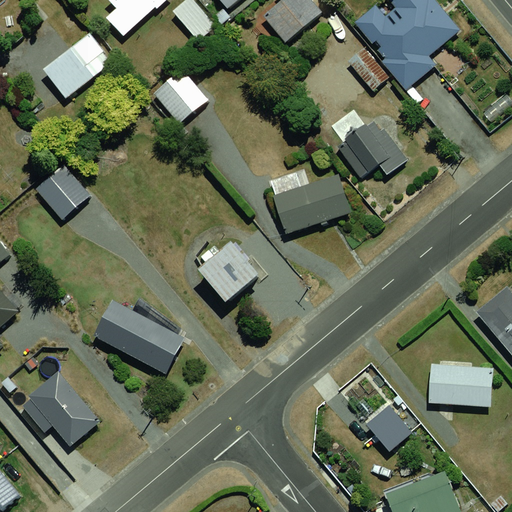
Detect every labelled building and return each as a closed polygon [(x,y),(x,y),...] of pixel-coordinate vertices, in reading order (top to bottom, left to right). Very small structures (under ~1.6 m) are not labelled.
[(100,0),(108,11),(97,21),(113,42),(166,2),(164,0),(100,0)] [(191,0),(170,15),(195,43),(214,26),(191,0)] [(221,0),(229,8),(238,0),(221,0)] [(306,0),(273,0),(260,10),(293,49),(325,23),(306,0)] [(435,0),(370,0),(350,20),(410,80),(463,28),(435,0)] [(91,35),(45,71),(67,98),(113,63),(91,35)] [(394,77),(363,44),(346,59),(376,93),(394,77)] [(179,67),(150,93),(180,126),(209,100),(179,67)] [(493,133),(511,116),(511,104),(483,70),(458,91),(493,133)] [(373,118),(341,142),(372,183),(403,159),(373,118)] [(64,163),(30,188),(57,224),(91,199),(64,163)] [(338,172),(266,197),(281,241),(353,216),(338,172)] [(239,241),(204,270),(238,310),(272,281),(239,241)] [(511,284),(509,280),(473,308),(511,357),(511,284)] [(0,288),(0,352),(9,345),(0,334),(0,328),(20,313),(0,288)] [(105,303),(87,338),(167,379),(185,344),(105,303)] [(40,350),(1,382),(62,455),(101,423),(40,350)] [(493,368),(423,365),(421,406),(491,409),(493,368)] [(388,396),(362,419),(387,448),(413,426),(388,396)] [(0,466),(0,511),(24,496),(0,466)] [(467,511),(450,467),(383,492),(391,511),(467,511)]
